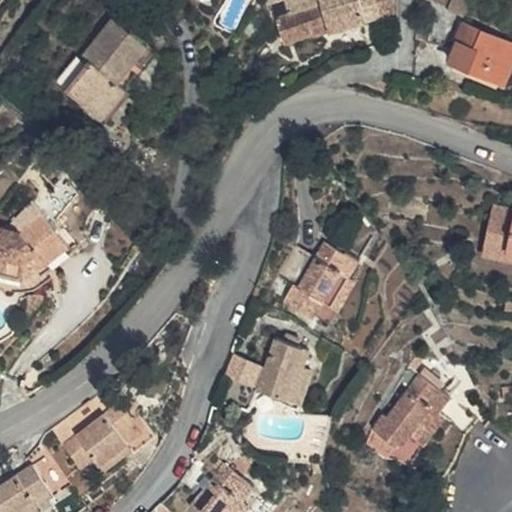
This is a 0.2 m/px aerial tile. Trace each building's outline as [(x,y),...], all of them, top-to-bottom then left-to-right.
[(171,0),(154,0),(148,7),(157,15),(171,0)] [(306,13),(312,28),(328,23),(332,34),(381,17),(374,0),(283,0),(289,19),(306,13)] [(374,0),(381,17),(398,11),(393,0),(374,0)] [(306,13),(289,19),(277,24),(286,46),(315,35),(312,28),(306,13)] [(119,17),(85,58),(94,66),(73,89),(108,116),(131,89),(124,83),(116,78),(123,68),(131,74),(154,45),(119,17)] [(468,22),(462,37),(481,44),(487,29),(468,22)] [(312,28),(315,35),(315,40),(332,34),(328,23),(312,28)] [(481,44),(462,37),(454,59),(507,79),(511,65),(511,38),(487,29),(481,44)] [(59,78),(73,89),(94,66),(85,58),(80,54),(59,78)] [(124,83),(131,74),(123,68),(116,78),(124,83)] [(0,274),(22,280),(40,266),(37,261),(44,256),(48,260),(49,262),(71,244),(44,212),(23,230),(0,224),(0,274)] [(304,282),(300,279),(291,293),(333,320),(358,282),(349,276),(359,261),(330,242),(304,282)] [(40,266),(48,260),(44,256),(37,261),(40,266)] [(315,352),(280,338),(263,390),(303,405),(316,370),(309,369),(315,352)] [(241,352),(233,370),(257,380),(264,361),(241,352)] [(463,401),(426,369),(380,428),(405,448),(417,434),(429,444),(463,401)] [(85,429),(111,402),(101,393),(75,419),(85,429)] [(68,443),(85,466),(98,456),(108,468),(137,447),(143,453),(164,436),(156,425),(148,430),(125,400),(68,443)] [(0,486),(0,511),(40,511),(46,508),(43,504),(58,494),(38,463),(0,486)] [(246,467),(211,506),(216,511),(267,511),(263,508),(275,495),(246,467)]
